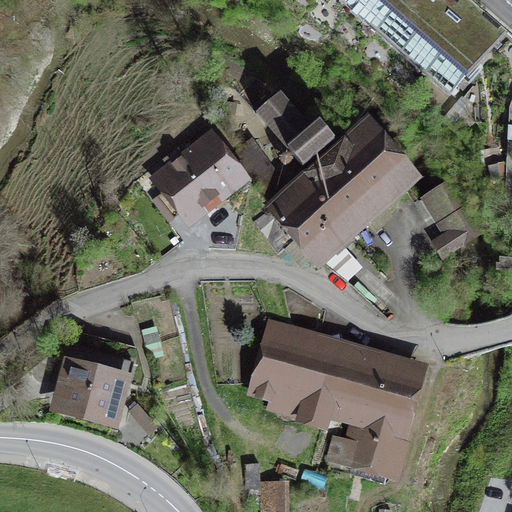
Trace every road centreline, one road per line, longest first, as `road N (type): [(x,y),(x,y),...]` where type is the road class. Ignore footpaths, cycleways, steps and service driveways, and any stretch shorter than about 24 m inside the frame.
road 1 (residential): [(0,354),(85,302),(223,266),(294,276),(383,331),(413,340),(511,328)]
road 2 (tertiary): [(0,437),(97,455),(178,511)]
